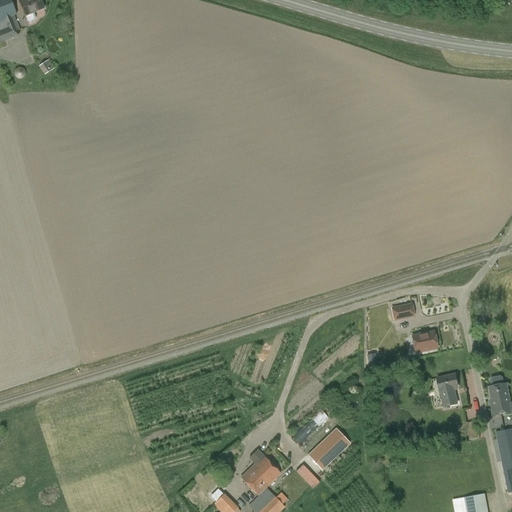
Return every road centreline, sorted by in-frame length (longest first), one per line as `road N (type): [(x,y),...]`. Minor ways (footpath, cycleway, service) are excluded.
road 1 (unclassified): [(505,511),(462,319),(464,294),(511,229)]
road 2 (secondary): [(511,50),(376,27),(281,0)]
